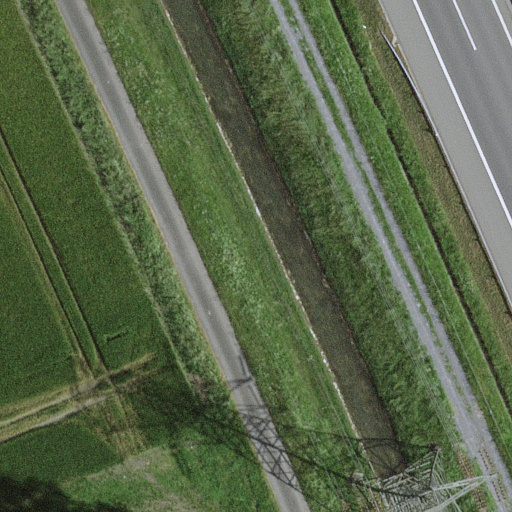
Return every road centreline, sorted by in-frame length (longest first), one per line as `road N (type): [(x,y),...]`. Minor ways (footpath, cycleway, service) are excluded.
road 1 (track): [(510,511),(280,0)]
road 2 (unclassified): [(293,511),(71,0)]
road 3 (motorway): [(451,0),(511,137)]
